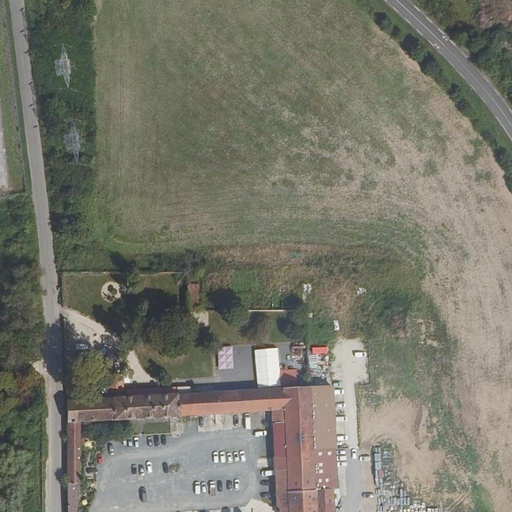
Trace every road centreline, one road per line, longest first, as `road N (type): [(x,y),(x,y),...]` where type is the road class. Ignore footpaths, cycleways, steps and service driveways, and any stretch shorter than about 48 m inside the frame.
road 1 (unclassified): [(20,0),(49,286),(53,511)]
road 2 (unknown): [(93,510),(102,463),(116,455),(239,430),(260,433),(267,452),(255,495),(189,504)]
road 3 (unclassified): [(396,0),(465,67),(511,128)]
